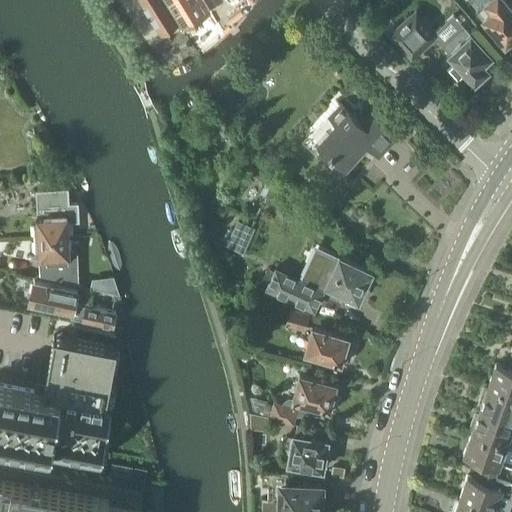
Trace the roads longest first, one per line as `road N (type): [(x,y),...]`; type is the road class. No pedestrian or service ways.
road 1 (secondary): [(384,511),(395,428),(435,294),(507,170)]
road 2 (residential): [(507,170),(334,0)]
